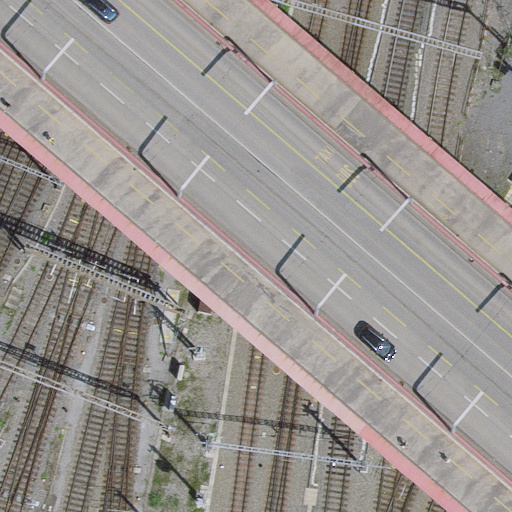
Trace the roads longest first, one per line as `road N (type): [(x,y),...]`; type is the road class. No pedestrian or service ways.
road 1 (tertiary): [(32,0),(511,420)]
road 2 (tertiary): [(511,335),(128,0)]
